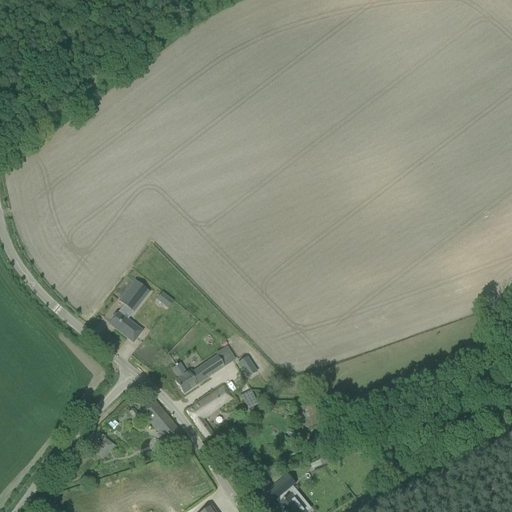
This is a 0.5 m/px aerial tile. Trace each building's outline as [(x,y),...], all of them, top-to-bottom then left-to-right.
[(117,313),(108,324),(133,344),(142,332),(127,320),(133,313),(131,311),(147,291),(135,281),(118,302),(123,306),(118,313),(117,313)] [(167,298),(161,305),(167,310),(173,302),(167,298)] [(180,315),(161,335),(173,345),(191,326),(180,315)] [(180,364),(172,370),(178,380),(174,382),(183,395),(224,368),(218,359),(217,357),(192,373),(191,371),(186,374),(180,364)] [(237,365),(247,379),(256,373),(247,358),(237,365)] [(186,411),(207,441),(213,436),(208,428),(202,420),(231,397),(222,386),(186,411)] [(240,396),(248,410),(258,405),(251,390),(240,396)] [(140,413),(147,421),(166,442),(177,454),(189,444),(154,401),(140,413)] [(300,414),(304,428),(319,424),(313,404),(305,406),(307,412),(300,414)] [(128,413),(134,419),(139,415),(133,409),(128,413)] [(105,439),(95,451),(105,458),(114,446),(105,439)] [(281,511),(305,511),(297,502),(299,501),(289,489),(295,484),(287,475),(276,485),(283,494),(275,500),(279,506),(277,507),(281,511)]
